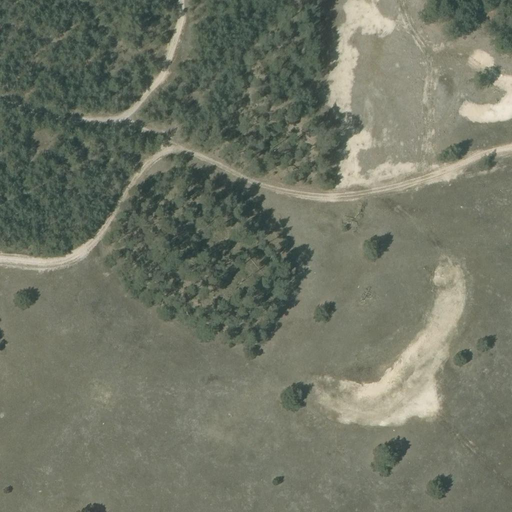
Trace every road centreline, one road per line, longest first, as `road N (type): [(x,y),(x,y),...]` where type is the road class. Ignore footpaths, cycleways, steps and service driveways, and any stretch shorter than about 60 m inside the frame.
road 1 (unknown): [(0,257),(39,265),(89,245),(149,159),(166,150),(319,196),(511,152)]
road 2 (track): [(0,101),(89,121),(125,114),(171,58),(181,0)]
